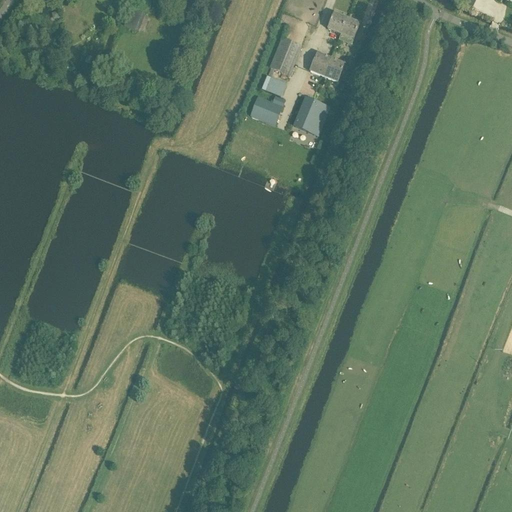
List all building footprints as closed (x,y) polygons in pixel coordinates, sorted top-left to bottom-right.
[(334,15),(328,30),(341,36),(347,20),(334,15)] [(354,41),(360,25),(347,20),(341,36),(354,41)] [(289,78),(301,48),(282,40),(270,70),(289,78)] [(317,55),(309,74),(323,79),(331,61),(317,55)] [(337,85),(345,67),(331,61),(323,79),(337,85)] [(267,81),(265,81),(261,91),(281,99),(286,87),(268,79),(267,81)] [(272,106),(258,100),(251,118),(275,128),(282,110),(285,102),(275,98),(272,106)] [(305,100),(294,129),(319,138),(329,110),(305,100)]
